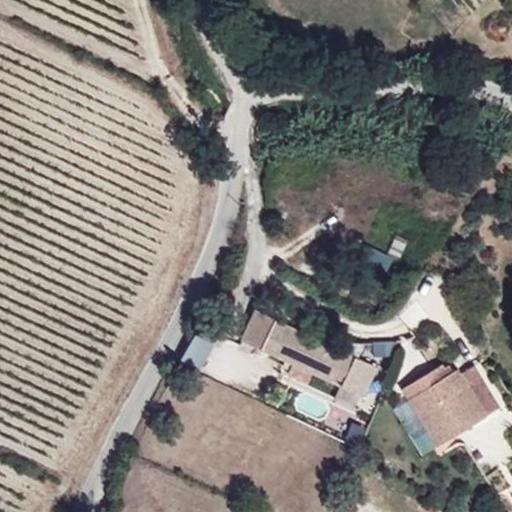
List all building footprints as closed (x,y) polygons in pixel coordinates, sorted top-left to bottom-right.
[(291,190),(277,218),(288,224),(303,196),(291,190)] [(360,264),(387,269),(390,252),(363,247),(360,264)] [(270,301),(257,330),(378,385),(390,357),(270,301)] [(203,364),(203,361),(248,359),(247,341),(187,343),(188,365),(203,364)] [(475,353),(426,386),(448,420),(469,406),(478,419),(480,422),(508,402),(475,353)] [(456,431),(478,419),(469,406),(448,420),(456,431)]
